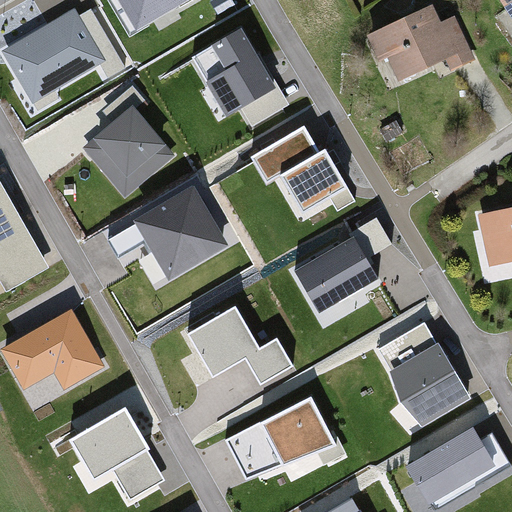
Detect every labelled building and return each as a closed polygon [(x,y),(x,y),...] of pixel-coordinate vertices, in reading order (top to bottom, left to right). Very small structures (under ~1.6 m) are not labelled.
[(119,0),(141,36),(200,0),(119,0)] [(511,0),(494,0),(511,28),(511,0)] [(75,8),(1,48),(31,105),(106,65),(75,8)] [(429,18),(369,46),(391,92),(468,57),(455,29),(437,37),(429,18)] [(240,31),(191,57),(222,116),(240,107),(245,117),(277,100),(240,31)] [(132,102),(80,145),(123,196),(174,154),(132,102)] [(307,129),(249,160),(262,185),(277,177),(299,218),(350,191),(327,149),(320,153),(307,129)] [(4,175),(0,176),(0,289),(1,292),(51,267),(4,175)] [(195,188),(136,221),(168,278),(227,245),(195,188)] [(511,217),(478,224),(488,273),(511,267),(511,217)] [(354,236),(292,271),(320,321),(382,286),(354,236)] [(235,305),(184,330),(209,381),(246,363),(255,382),(291,365),(278,339),(257,349),(235,305)] [(73,306),(0,349),(0,352),(22,390),(53,371),(65,392),(109,366),(73,306)] [(422,324),(378,348),(419,423),(463,399),(422,324)] [(312,399),(227,441),(248,478),(337,444),(312,399)] [(124,409),(62,444),(85,485),(110,470),(129,504),(166,483),(124,409)] [(474,428),(408,466),(432,507),(498,470),(474,428)] [(360,511),(346,485),(296,511),(360,511)]
